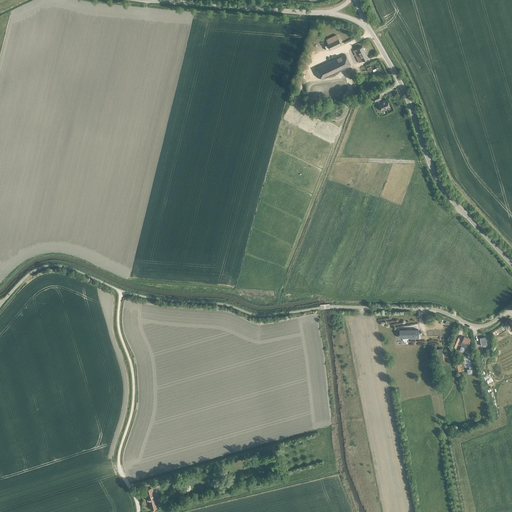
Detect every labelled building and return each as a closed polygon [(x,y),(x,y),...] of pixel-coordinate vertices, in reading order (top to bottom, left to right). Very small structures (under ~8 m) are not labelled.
[(327,40),(329,44),(328,44),(331,50),(341,45),(336,36),(327,40)] [(362,46),(353,51),(359,63),(368,58),(362,46)] [(345,54),(316,69),(322,80),(351,66),(345,54)] [(377,100),(382,111),(390,107),(387,99),(381,102),(379,99),(381,99),(379,94),(372,97),(374,102),(377,100)] [(418,329),(402,330),(402,338),(418,337),(418,329)] [(466,348),(466,347),(470,339),(464,337),(462,342),(460,346),(466,348)] [(219,464),(209,468),(211,474),(217,471),(218,475),(222,474),(219,464)] [(157,507),(158,506),(157,504),(156,504),(151,488),(146,490),(152,510),(157,508),(157,507)]
